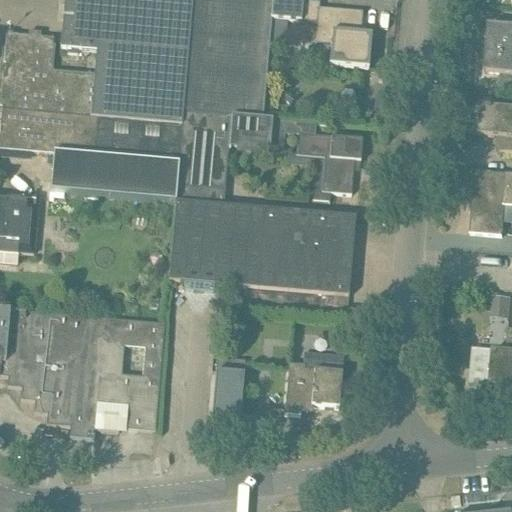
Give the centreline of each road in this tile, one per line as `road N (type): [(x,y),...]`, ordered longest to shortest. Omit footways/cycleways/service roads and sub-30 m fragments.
road 1 (unclassified): [(407,464),(398,399),(433,0)]
road 2 (unclassified): [(0,503),(51,505),(407,464)]
